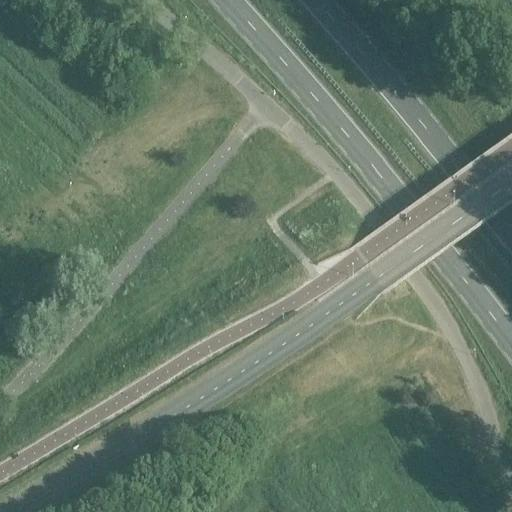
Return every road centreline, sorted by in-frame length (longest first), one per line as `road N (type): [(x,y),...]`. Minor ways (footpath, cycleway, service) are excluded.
road 1 (unclassified): [(511,489),(450,331),(361,204),(233,75),(143,0)]
road 2 (trunk): [(218,0),(364,156),(511,342)]
road 3 (trunk): [(511,240),(311,0)]
